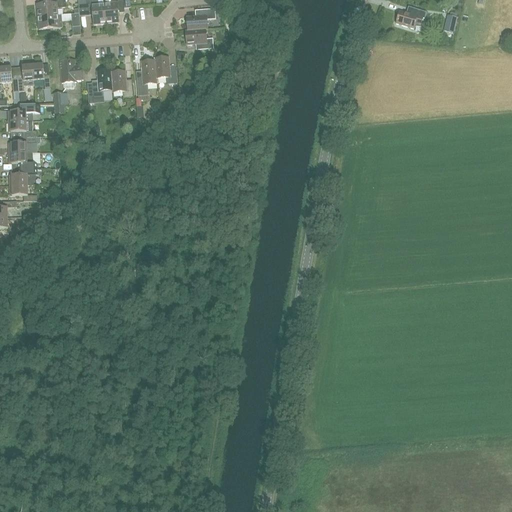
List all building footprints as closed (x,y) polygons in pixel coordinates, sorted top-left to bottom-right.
[(58,17),(57,9),(66,8),(65,0),(49,0),(50,5),(37,6),(38,19),(58,17)] [(106,26),(105,5),(99,6),(98,0),(91,0),(85,1),(86,5),(82,5),(82,2),(78,3),(79,18),(93,16),(94,27),(106,26)] [(117,0),(118,4),(105,5),(106,26),(119,24),(118,10),(124,10),(123,0),(117,0)] [(243,16),(242,7),(233,8),(234,18),(243,16)] [(185,32),(208,30),(207,21),(216,20),(215,10),(200,11),(201,17),(187,18),(188,32),(185,32)] [(397,18),(396,23),(397,23),(396,25),(413,30),(415,25),(421,26),(423,18),(417,17),(417,16),(409,14),(409,15),(400,12),(398,18),(397,18)] [(71,16),(72,28),(80,27),(79,15),(71,16)] [(447,16),(443,32),(453,34),(457,18),(447,16)] [(39,31),(63,29),(61,17),(58,17),(38,19),(39,31)] [(208,31),(208,30),(185,32),(186,47),(201,45),(201,51),(214,50),(213,40),(206,40),(205,31),(208,31)] [(155,62),(157,86),(157,80),(166,79),(167,86),(177,85),(176,73),(170,73),(169,59),(155,60),(155,62)] [(75,61),(60,62),(62,85),(76,83),(76,82),(84,81),(82,67),(75,67),(75,61)] [(155,62),(141,63),(143,79),(137,80),(138,98),(149,97),(148,86),(157,86),(155,62)] [(32,65),(34,82),(44,82),(45,91),(51,90),(49,77),(44,77),(43,64),(32,65)] [(34,82),(32,65),(22,65),(23,79),(17,80),(19,97),(25,96),(23,83),(34,82)] [(11,66),(0,67),(2,85),(12,84),(13,94),(13,97),(19,97),(17,80),(12,80),(11,66)] [(113,92),(111,74),(111,72),(97,73),(98,88),(93,89),(93,94),(94,100),(104,99),(103,93),(113,92)] [(111,74),(113,92),(113,94),(122,93),(123,100),(134,99),(132,87),(126,87),(125,73),(111,74)] [(53,95),(54,115),(65,115),(64,106),(68,105),(67,94),(53,95)] [(22,113),(8,113),(8,123),(32,123),(32,116),(39,116),(39,107),(22,107),(22,113)] [(32,123),(8,123),(9,134),(22,134),(22,139),(36,139),(36,133),(32,133),(32,123)] [(36,139),(22,139),(22,145),(9,145),(9,155),(27,155),(27,145),(36,144),(40,144),(40,139),(36,139)] [(27,155),(9,155),(9,166),(23,166),(23,171),(37,171),(36,165),(33,165),(33,155),(27,155)] [(37,171),(23,171),(23,177),(9,177),(9,187),(27,187),(34,187),(34,181),(36,181),(36,176),(37,176),(37,171)] [(28,197),(27,187),(9,187),(9,197),(23,197),(23,203),(37,203),(37,197),(28,197)] [(42,212),(51,212),(54,212),(54,210),(54,202),(41,203),(42,212)] [(0,220),(7,220),(7,209),(17,209),(16,203),(3,204),(3,209),(0,209),(0,220)]
